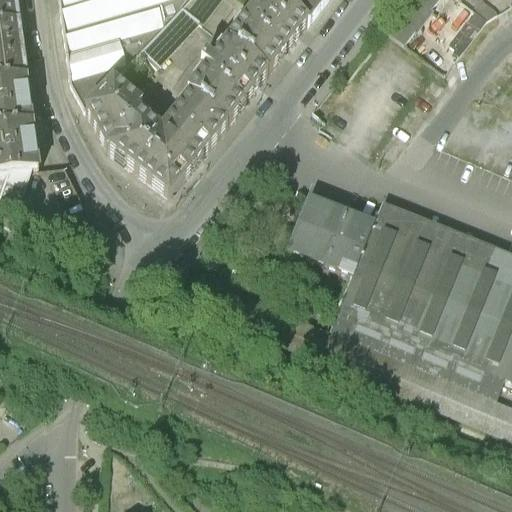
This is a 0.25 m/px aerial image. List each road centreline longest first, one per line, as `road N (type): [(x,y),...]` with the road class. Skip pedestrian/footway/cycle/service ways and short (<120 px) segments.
road 1 (residential): [(158,243),(357,0)]
road 2 (residential): [(158,243),(106,187),(70,128),(50,75),(40,0)]
road 3 (residential): [(67,438),(124,273),(158,243)]
